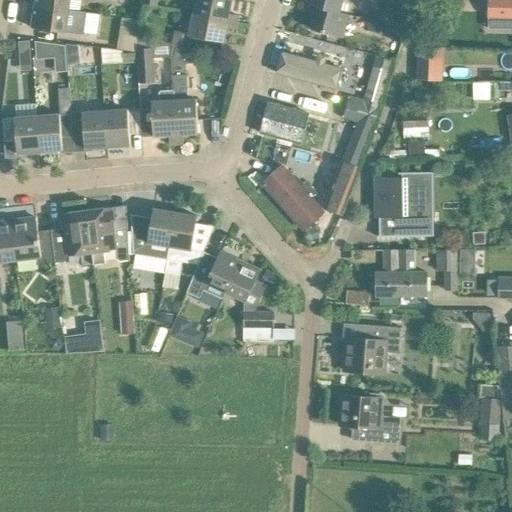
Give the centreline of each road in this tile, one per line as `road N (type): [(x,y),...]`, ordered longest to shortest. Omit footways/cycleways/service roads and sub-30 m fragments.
road 1 (residential): [(296,511),(313,284)]
road 2 (residential): [(0,189),(223,173)]
road 3 (residential): [(223,173),(275,0)]
road 4 (residential): [(313,284),(223,173)]
road 5 (residential): [(313,284),(373,155)]
